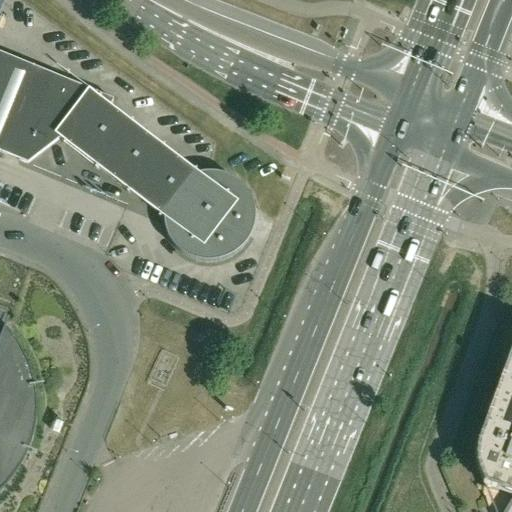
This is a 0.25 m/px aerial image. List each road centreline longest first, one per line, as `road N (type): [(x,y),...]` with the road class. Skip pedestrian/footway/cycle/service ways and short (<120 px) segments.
road 1 (primary): [(394,134),(242,511)]
road 2 (primary): [(301,511),(443,154)]
road 3 (unclassified): [(58,511),(113,371),(118,337),(109,302),(81,266),(0,234)]
road 4 (tertiary): [(121,0),(233,65),(394,134)]
road 5 (tertiary): [(409,97),(162,0)]
road 6 (primary): [(458,116),(505,0)]
